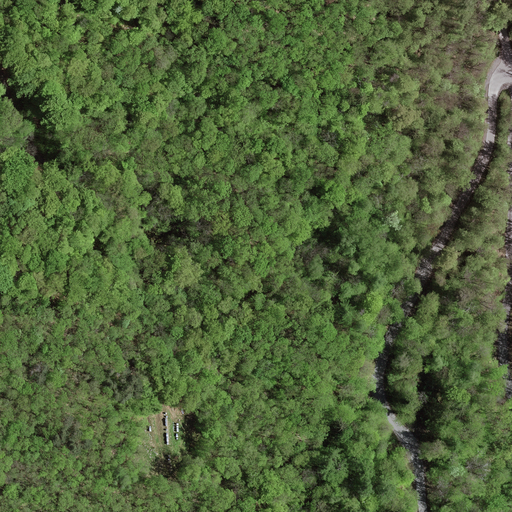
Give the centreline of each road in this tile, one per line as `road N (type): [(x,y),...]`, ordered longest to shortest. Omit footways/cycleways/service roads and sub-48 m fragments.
road 1 (track): [(240,511),(224,387),(148,330),(121,263),(34,149),(0,72)]
road 2 (residential): [(511,76),(496,78),(489,137),(386,343),(387,417),(422,488),(425,511)]
road 3 (residential): [(511,344),(511,211)]
